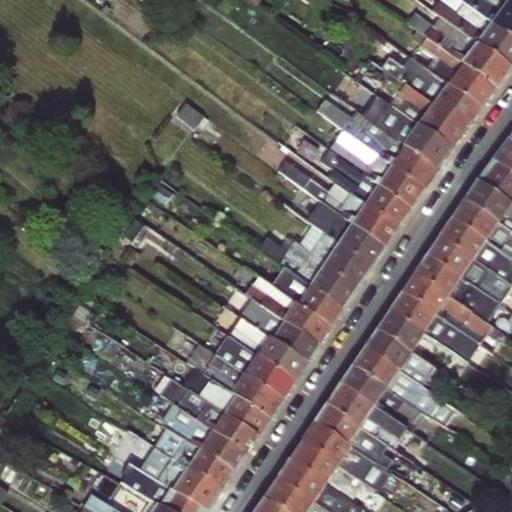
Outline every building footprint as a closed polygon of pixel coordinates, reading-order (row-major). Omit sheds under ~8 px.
[(491,26),(456,0),(442,0),(433,14),(476,46),(491,26)] [(499,0),(456,0),(491,26),(506,5),(499,0)] [(491,26),(511,41),(511,7),(509,6),(506,5),(491,26)] [(476,46),(433,14),(426,24),(415,16),(407,25),(417,34),(461,66),(476,46)] [(476,46),(511,72),(511,41),(491,26),(476,46)] [(461,66),(417,34),(411,41),(440,63),(431,76),(448,88),(464,68),(461,66)] [(464,68),(497,93),(511,72),(476,46),(461,66),(464,68)] [(448,88),(431,76),(410,61),(404,71),(389,60),(382,71),(405,88),(434,108),(448,88)] [(448,88),(482,113),(497,93),(464,68),(448,88)] [(434,108),(405,88),(392,108),(419,128),(434,108)] [(434,108),(467,133),(482,113),(448,88),(434,108)] [(385,120),(392,108),(368,91),(361,102),(379,114),(378,115),(385,120)] [(318,112),(344,132),(352,121),(326,102),(318,112)] [(419,128),(392,108),(385,120),(378,115),(372,124),(404,149),(419,128)] [(419,128),(453,152),(467,133),(434,108),(419,128)] [(404,149),(372,124),(357,114),(352,121),(344,132),(392,167),(404,149)] [(404,149),(438,174),(453,152),(419,128),(404,149)] [(392,167),(344,132),(330,152),(339,158),(379,188),(392,167)] [(511,144),(508,142),(493,163),(511,177),(511,144)] [(392,167),(426,191),(438,174),(404,149),(392,167)] [(379,188),(339,158),(325,179),(335,185),(366,207),(379,188)] [(366,207),(335,185),(328,194),(286,163),(279,173),(322,204),(353,226),(366,207)] [(511,177),(493,163),(478,183),(511,206),(511,177)] [(379,188),(412,212),(426,191),(392,167),(379,188)] [(511,206),(478,183),(465,202),(499,226),(504,218),(511,206)] [(366,207),(399,231),(412,212),(379,188),(366,207)] [(353,226),(322,204),(315,214),(290,196),(282,207),(314,228),(339,245),(353,226)] [(499,226),(465,202),(452,222),(487,245),(499,226)] [(353,226),(386,251),(399,231),(366,207),(353,226)] [(487,245),(452,222),(440,240),(475,262),(487,245)] [(339,245),(373,270),(386,251),(353,226),(339,245)] [(511,235),(499,226),(487,245),(511,261),(511,235)] [(325,268),(339,245),(314,228),(299,249),(325,268)] [(325,268),(299,249),(294,242),(286,252),(266,239),(258,252),(284,270),(311,289),(325,268)] [(475,262),(440,240),(427,259),(462,282),(475,262)] [(325,268),(358,292),(373,270),(339,245),(325,268)] [(475,262),(511,288),(511,287),(511,261),(487,245),(475,262)] [(131,249),(123,262),(132,268),(140,255),(131,249)] [(462,282),(427,259),(416,277),(450,300),(462,282)] [(462,282),(500,306),(511,288),(475,262),(462,282)] [(296,305),(259,279),(253,287),(227,268),(220,279),(251,301),(283,324),(296,305)] [(311,289),(344,313),(358,292),(325,268),(311,289)] [(311,289),(284,270),(278,279),(265,270),(259,279),(296,305),(299,307),(311,289)] [(450,300),(416,277),(403,296),(436,319),(450,300)] [(92,284),(82,278),(43,345),(54,351),(85,299),(92,284)] [(450,300),(488,326),(500,306),(462,282),(450,300)] [(113,293),(99,286),(91,299),(105,307),(113,293)] [(299,307),(332,331),(344,313),(311,289),(299,307)] [(436,319),(403,296),(391,314),(425,337),(436,319)] [(93,304),(85,299),(54,351),(63,356),(93,304)] [(488,326),(450,300),(436,319),(425,337),(468,365),(481,345),(482,347),(488,337),(492,329),(488,326)] [(283,324),(251,301),(246,308),(238,319),(270,339),(273,341),(284,325),(283,324)] [(284,325),(320,349),(332,331),(299,307),(296,305),(283,324),(284,325)] [(270,339),(238,319),(224,310),(212,327),(230,338),(258,358),(270,339)] [(425,337),(391,314),(378,333),(412,356),(425,337)] [(273,341),(308,366),(320,349),(284,325),(273,341)] [(492,329),(488,337),(500,345),(504,337),(492,329)] [(412,356),(378,333),(366,351),(400,374),(412,356)] [(425,337),(412,356),(455,384),(468,365),(425,337)] [(245,377),(258,358),(230,338),(216,357),(245,377)] [(258,358),(295,385),(308,366),(273,341),(270,339),(258,358)] [(245,377),(216,357),(199,348),(188,366),(201,374),(232,396),(245,377)] [(400,374),(366,351),(353,369),(387,392),(400,374)] [(412,356),(400,374),(443,403),(455,384),(412,356)] [(60,362),(50,357),(39,375),(49,381),(60,362)] [(245,377),(283,403),(295,385),(258,358),(245,377)] [(353,369),(341,388),(375,410),(387,392),(353,369)] [(232,396),(201,374),(189,392),(225,417),(237,399),(232,396)] [(400,374),(387,392),(426,418),(431,422),(443,403),(400,374)] [(237,399),(270,422),(283,403),(245,377),(232,396),(237,399)] [(225,417),(189,392),(175,384),(164,402),(174,409),(212,435),(225,417)] [(341,388),(328,407),(362,430),(375,410),(341,388)] [(387,392),(375,410),(414,437),(426,418),(387,392)] [(225,417),(258,440),(270,422),(237,399),(225,417)] [(328,407),(316,426),(350,448),(362,430),(328,407)] [(212,435),(174,409),(162,428),(166,431),(200,453),(212,435)] [(375,410),(362,430),(387,447),(401,457),(414,437),(375,410)] [(5,411),(0,416),(0,432),(13,419),(5,411)] [(212,435),(246,457),(258,440),(225,417),(212,435)] [(316,426),(303,445),(338,469),(351,450),(350,448),(316,426)] [(351,450),(376,465),(381,456),(387,447),(362,430),(350,448),(351,450)] [(200,453),(166,431),(155,450),(187,471),(200,453)] [(187,471),(155,450),(128,433),(122,443),(149,461),(141,474),(170,492),(172,493),(187,471)] [(200,453),(235,475),(246,457),(212,435),(200,453)] [(303,445),(291,462),(326,487),(338,469),(303,445)] [(338,469),(363,485),(369,476),(376,465),(351,450),(338,469)] [(187,471),(222,493),(235,475),(200,453),(187,471)] [(389,462),(381,456),(376,465),(369,476),(377,481),(389,462)] [(291,462),(277,482),(313,506),(326,487),(291,462)] [(170,492),(141,474),(129,466),(118,484),(128,491),(141,499),(156,508),(157,506),(161,508),(170,492)] [(326,487),(350,504),(355,496),(363,485),(338,469),(326,487)] [(187,471),(172,493),(204,511),(209,511),(222,493),(187,471)] [(511,488),(511,475),(505,471),(495,486),(505,493),(510,489),(511,488)] [(277,482),(264,501),(281,511),(309,511),(313,506),(277,482)] [(374,493),(363,485),(355,496),(367,504),(374,493)] [(313,506),(321,511),(344,511),(350,504),(326,487),(313,506)] [(60,496),(50,491),(42,505),(52,510),(60,496)] [(161,508),(166,511),(204,511),(172,493),(170,492),(161,508)] [(153,511),(156,508),(141,499),(131,511),(115,511),(90,498),(83,511),(153,511)] [(281,511),(264,501),(257,511),(281,511)]
